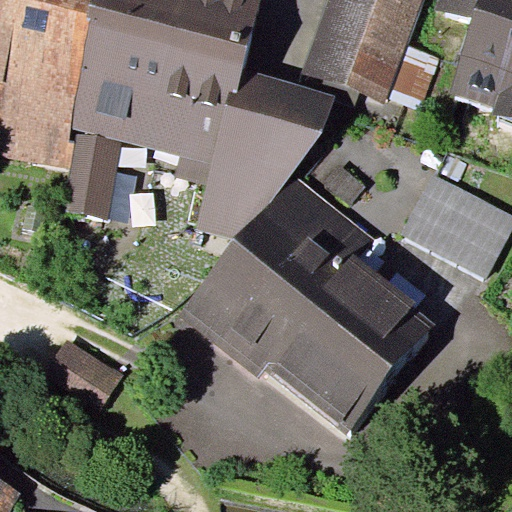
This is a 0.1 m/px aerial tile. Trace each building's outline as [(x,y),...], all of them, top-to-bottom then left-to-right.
[(0,0),(0,162),(68,175),(73,142),(102,0),(0,0)] [(102,0),(73,142),(80,143),(123,154),(214,179),(231,120),(240,123),(249,87),(266,7),(236,0),(102,0)] [(331,0),(302,85),(385,114),(389,105),(423,117),(443,63),(411,52),(429,0),(331,0)] [(481,33),(492,0),(442,0),(437,19),(481,33)] [(511,0),(492,0),(481,33),(452,117),(496,132),(493,141),(511,147),(511,0)] [(336,113),(249,87),(240,123),(231,120),(214,179),(197,237),(253,250),(302,189),(324,163),(336,113)] [(123,154),(80,143),(65,221),(108,230),(123,154)] [(367,194),(341,172),(325,190),(351,213),(367,194)] [(511,222),(434,181),(402,242),(486,287),(511,238),(511,222)] [(253,250),(181,338),(260,401),(269,392),(347,459),(438,344),(356,283),(380,248),(302,189),(253,250)] [(123,381),(68,347),(46,383),(101,417),(123,381)] [(0,511),(14,511),(18,503),(0,491),(0,511)]
